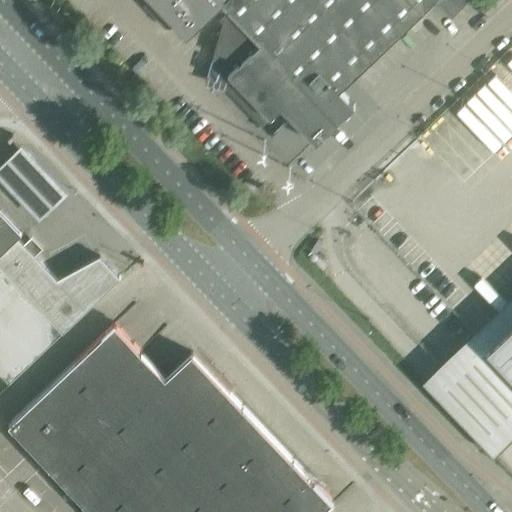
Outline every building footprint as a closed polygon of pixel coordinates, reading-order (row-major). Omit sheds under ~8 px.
[(144,0),(144,5),(155,17),(164,18),(166,16),(184,36),(221,1),(221,0),(144,0)] [(212,57),(209,67),(228,72),(229,73),(226,81),(273,130),(289,115),(315,143),(354,105),(339,89),(423,9),(414,0),(221,0),(221,1),(229,8),(219,18),(222,21),(212,57)] [(432,0),(436,0),(450,14),(465,0),(414,0),(423,9),(432,0)] [(511,56),(442,122),(488,170),(511,147),(511,56)] [(0,160),(0,180),(36,219),(64,192),(19,143),(0,160)] [(31,236),(24,243),(16,234),(22,228),(0,205),(0,371),(9,381),(62,330),(63,331),(121,275),(119,274),(100,254),(57,277),(35,254),(41,248),(31,236)] [(165,375),(116,323),(115,322),(9,422),(93,511),(317,511),(331,499),(191,350),(165,375)] [(511,373),(511,322),(487,347),(511,373)]
